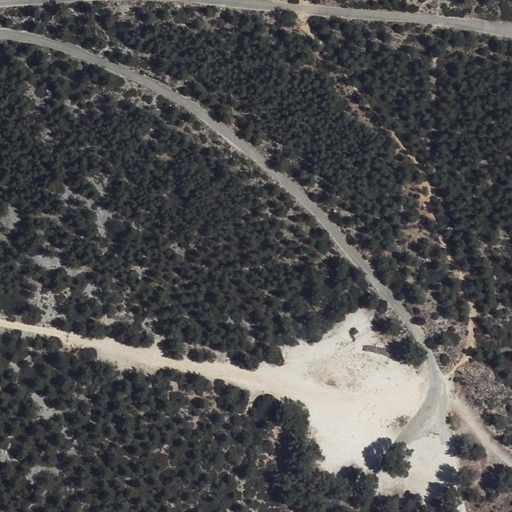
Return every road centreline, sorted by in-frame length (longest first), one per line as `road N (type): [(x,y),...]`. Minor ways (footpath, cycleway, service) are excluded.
road 1 (track): [(0,323),(347,397),(439,382)]
road 2 (track): [(439,382),(416,424),(347,491)]
road 3 (track): [(439,382),(464,511)]
